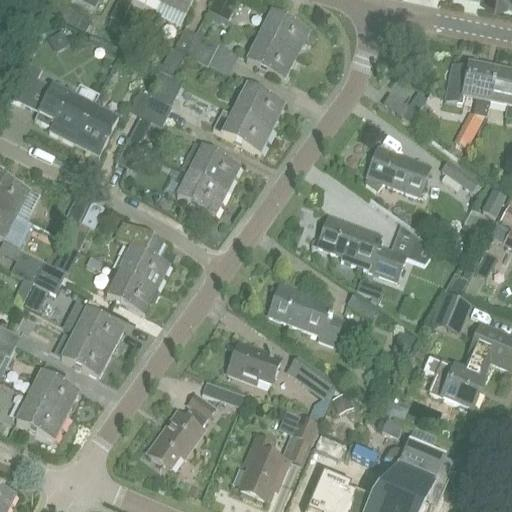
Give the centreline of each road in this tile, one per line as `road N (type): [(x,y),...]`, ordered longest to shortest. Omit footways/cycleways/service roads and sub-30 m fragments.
road 1 (residential): [(223,271),(353,86),(379,8)]
road 2 (residential): [(74,482),(223,271)]
road 3 (residential): [(0,145),(161,227),(223,271)]
